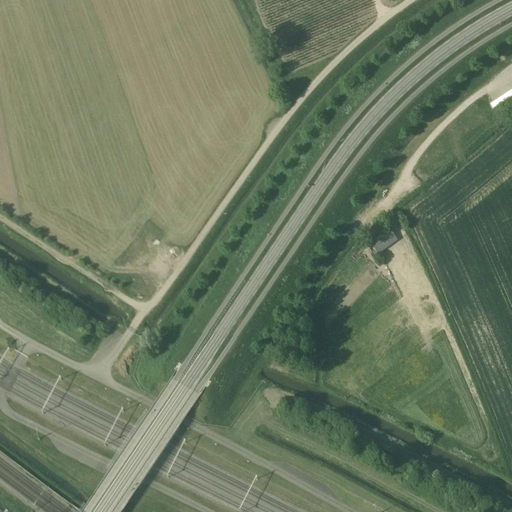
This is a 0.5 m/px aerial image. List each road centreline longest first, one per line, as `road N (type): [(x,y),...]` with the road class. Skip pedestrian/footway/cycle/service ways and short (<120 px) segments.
road 1 (secondary): [(100,511),(340,155),(448,46),(511,9)]
road 2 (unclassified): [(130,332),(301,98),(411,0)]
road 3 (track): [(0,217),(144,311)]
road 4 (track): [(497,87),(456,112),(397,185)]
